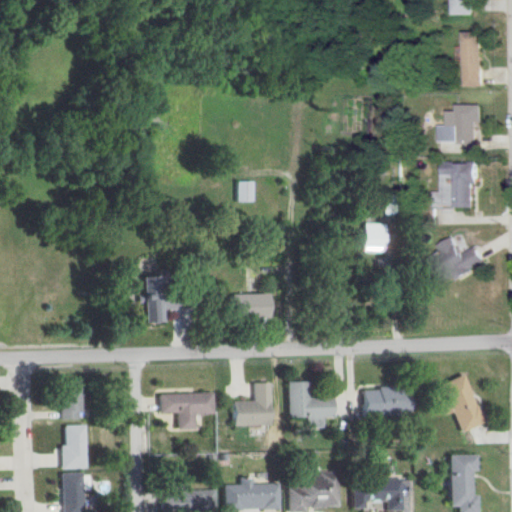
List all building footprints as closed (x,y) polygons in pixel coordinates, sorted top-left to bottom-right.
[(475,0),(450,0),(450,15),(476,15),(475,0)] [(480,32),(462,32),(462,87),(480,87),(480,32)] [(455,145),(479,145),(479,105),(455,105),(455,145)] [(438,164),(438,209),(472,209),(472,164),(438,164)] [(234,181),(234,203),(253,203),(253,181),(234,181)] [(359,253),(383,253),(383,225),(359,225),(359,253)] [(32,237),(32,305),(73,305),(73,237),(32,237)] [(485,268),(478,249),(460,256),(454,239),(436,245),(441,257),(434,259),(442,283),(485,268)] [(138,323),(158,323),(158,311),(177,310),(177,289),(138,290),(138,323)] [(221,294),(221,319),(263,319),(263,294),(221,294)] [(457,434),(480,424),(459,374),(436,383),(457,434)] [(60,380),(60,416),(82,416),(82,380),(60,380)] [(304,382),(282,382),(282,420),(303,419),(304,428),(319,428),(319,418),(330,418),(330,396),(304,397),(304,382)] [(227,401),(227,426),(266,426),(266,383),(248,383),(248,401),(227,401)] [(358,390),(359,421),(408,419),(407,388),(358,390)] [(172,429),(191,429),(191,415),(210,415),(209,393),(153,394),(153,414),(172,414),(172,429)] [(85,425),(58,425),(59,469),(86,469),(85,425)] [(444,507),(453,507),(453,511),(474,511),(475,496),(472,496),(472,456),(444,456),(444,507)] [(285,511),(336,510),(336,470),(319,471),(319,461),(304,461),(304,474),(284,475),(285,511)] [(82,511),(83,474),(60,474),(59,511),(82,511)] [(220,485),(220,511),(276,511),(276,482),(248,482),(248,478),(235,478),(235,485),(220,485)] [(399,511),(399,480),(347,481),(348,511),(364,510),(364,505),(377,505),(376,511),(399,511)] [(157,511),(211,511),(212,491),(157,491),(157,511)]
